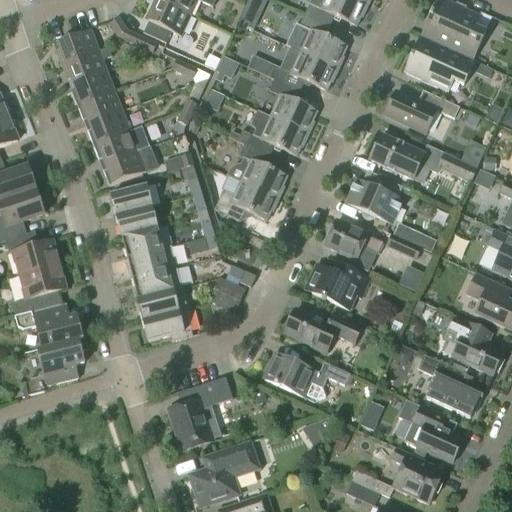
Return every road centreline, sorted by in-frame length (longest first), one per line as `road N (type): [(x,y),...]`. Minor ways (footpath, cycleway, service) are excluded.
road 1 (residential): [(125,377),(247,341),(404,0)]
road 2 (residential): [(125,377),(64,164),(6,27)]
road 3 (residential): [(166,511),(125,377)]
